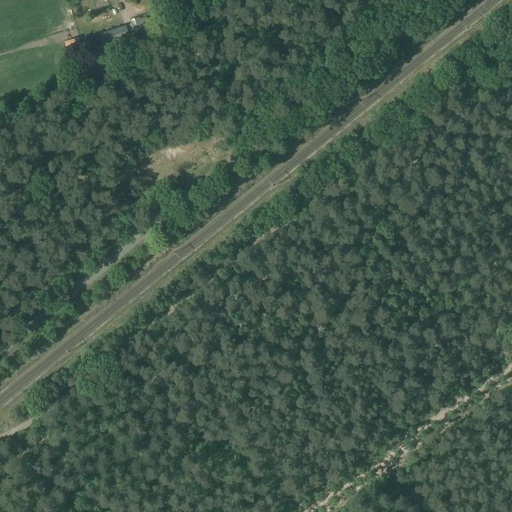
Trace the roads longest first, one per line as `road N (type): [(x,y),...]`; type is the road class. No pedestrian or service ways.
road 1 (unknown): [(511,29),(0,436)]
road 2 (unclassified): [(0,351),(436,0)]
road 3 (track): [(118,345),(205,434),(310,511)]
road 4 (track): [(511,364),(306,511)]
